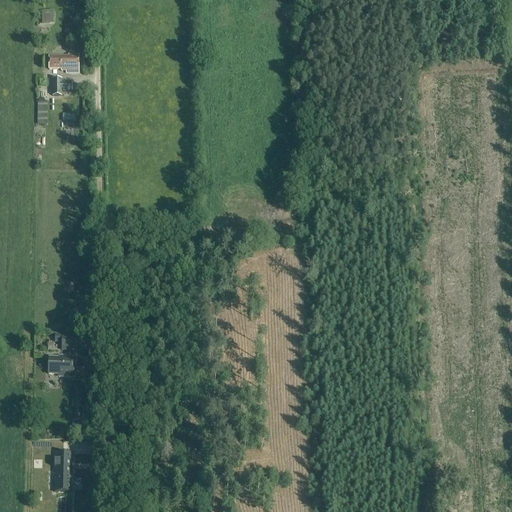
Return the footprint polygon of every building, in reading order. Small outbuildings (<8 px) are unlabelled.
[(54,25),(54,12),(42,12),(42,25),(54,25)] [(78,74),(78,56),(68,56),(68,58),(49,58),(49,71),(61,71),(61,72),(66,72),(66,74),(78,74)] [(62,98),(62,92),(72,92),(72,84),(62,83),(62,80),(52,80),(52,97),(62,98)] [(48,125),(49,103),(39,103),(39,125),(48,125)] [(69,333),(81,333),(81,320),(69,321),(69,333)] [(67,351),(79,351),(79,337),(61,337),(60,343),(67,343),(67,351)] [(68,358),(65,358),(65,357),(58,357),(58,359),(49,358),(48,376),(58,376),(57,378),(75,379),(75,377),(76,377),(77,359),(76,359),(76,357),(68,357),(68,358)] [(83,439),(85,402),(73,401),(71,422),(77,423),(77,433),(72,433),(71,438),(83,439)] [(55,490),(55,493),(71,493),(71,490),(72,469),(71,469),(71,464),(72,464),(72,455),(55,454),(55,472),(55,490)]
